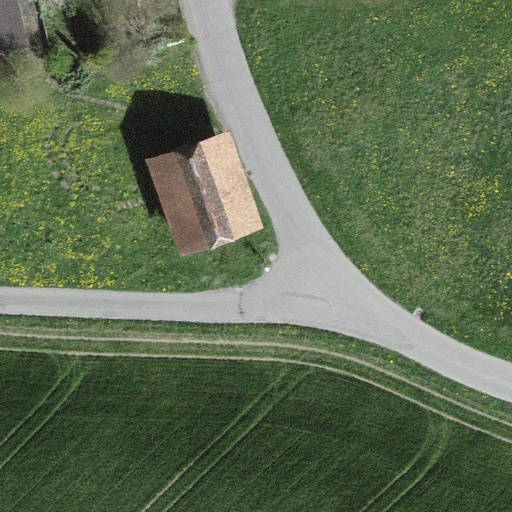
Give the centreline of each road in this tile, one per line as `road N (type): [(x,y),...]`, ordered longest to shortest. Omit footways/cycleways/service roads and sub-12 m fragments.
road 1 (residential): [(342,307),(0,297)]
road 2 (residential): [(342,307),(239,105),(208,0)]
road 3 (residential): [(511,383),(342,307)]
